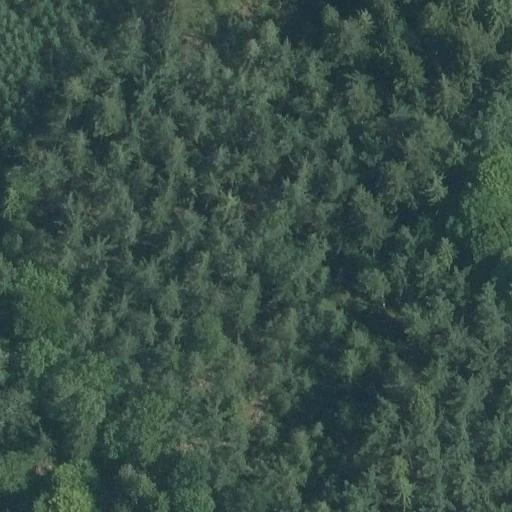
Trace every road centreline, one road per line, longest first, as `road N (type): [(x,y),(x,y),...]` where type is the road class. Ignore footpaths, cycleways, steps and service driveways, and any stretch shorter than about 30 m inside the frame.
road 1 (track): [(242,511),(511,74)]
road 2 (track): [(0,331),(182,511)]
